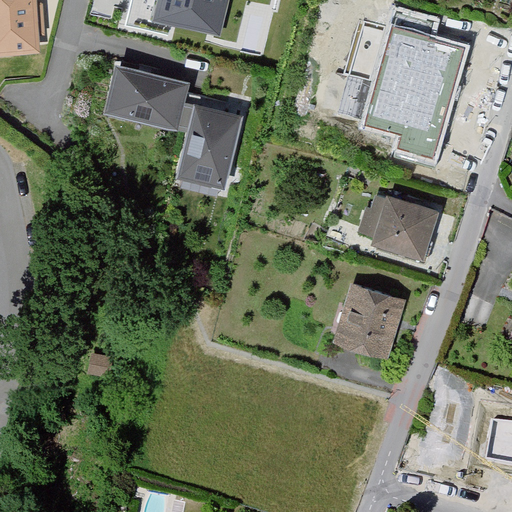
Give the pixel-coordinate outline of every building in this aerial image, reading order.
[(35,0),(0,0),(0,56),(39,54),(35,0)] [(230,0),(157,0),(152,22),(222,38),(230,0)] [(434,166),(469,45),(392,23),(362,126),(403,137),(397,156),(434,166)] [(188,84),(115,67),(104,112),(177,129),(188,84)] [(242,118),(194,107),(176,181),(224,193),(242,118)] [(413,266),(426,216),(370,202),(357,252),(413,266)] [(382,363),(397,304),(350,292),(335,351),(382,363)] [(511,422),(493,421),(486,458),(511,462),(511,422)]
